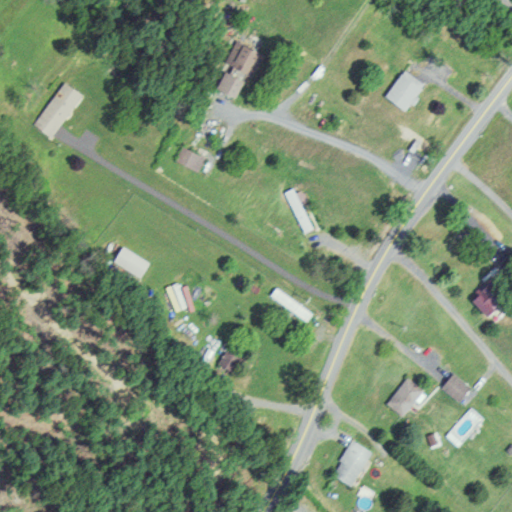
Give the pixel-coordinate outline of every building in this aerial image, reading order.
[(233,72),(228,69),(220,89),(239,97),(248,76),(256,79),(267,53),(245,44),(233,72)] [(426,88),(405,72),(388,95),(409,111),(426,88)] [(83,93),(63,80),(34,126),(54,138),(83,93)] [(198,155),(183,148),(177,159),(192,167),(198,155)] [(283,193),(303,233),(314,228),(295,187),(283,193)] [(129,259),(125,265),(142,275),(150,262),(126,248),(122,255),(129,259)] [(485,318),(511,300),(495,278),(470,295),(485,318)] [(315,313),(278,288),(273,297),(309,321),(315,313)] [(463,402),(474,387),(453,372),(442,388),(463,402)] [(387,402),(404,417),(426,391),(409,376),(387,402)] [(374,451),(355,439),(334,473),(353,485),(374,451)]
